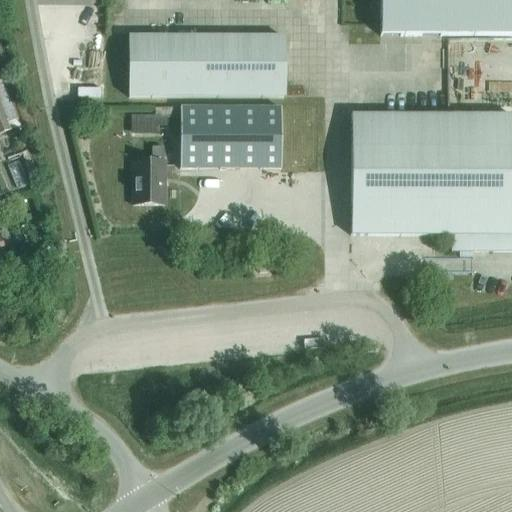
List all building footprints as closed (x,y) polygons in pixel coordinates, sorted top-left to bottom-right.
[(511,0),(379,0),(380,37),(511,37),(511,0)] [(284,38),(128,38),(128,99),(284,99),(284,38)] [(179,170),(280,170),(280,110),(179,110),(179,170)] [(450,237),(450,253),(459,253),(459,257),(471,257),(471,253),(511,253),(511,116),(350,117),(350,237),(450,237)] [(4,120),(0,121),(0,135),(9,132),(4,120)] [(132,207),(164,207),(164,163),(163,163),(163,148),(151,148),(151,163),(132,163),(132,207)] [(0,211),(31,200),(39,223),(47,220),(36,189),(0,202),(0,211)] [(4,232),(0,233),(0,258),(13,254),(4,232)]
